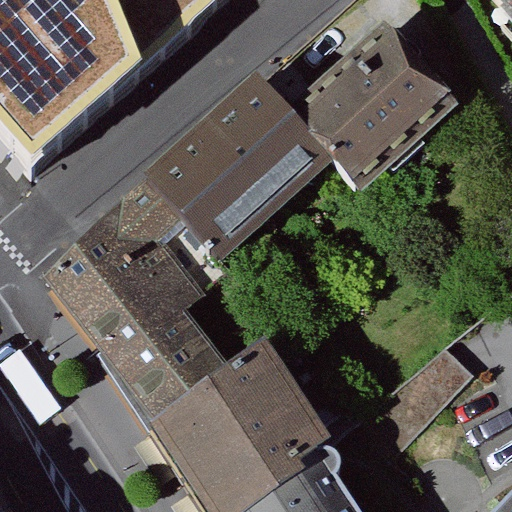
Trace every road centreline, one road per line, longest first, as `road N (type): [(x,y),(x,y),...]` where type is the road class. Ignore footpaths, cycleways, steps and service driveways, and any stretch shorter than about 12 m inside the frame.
road 1 (unclassified): [(0,256),(332,0)]
road 2 (secondary): [(0,400),(72,511)]
